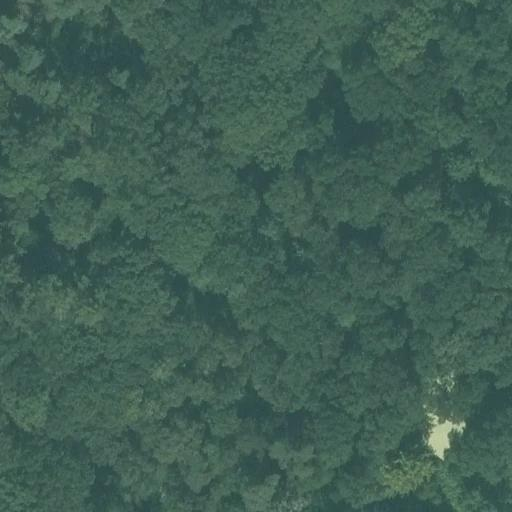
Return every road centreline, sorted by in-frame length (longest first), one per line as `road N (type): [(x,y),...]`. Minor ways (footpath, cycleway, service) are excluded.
road 1 (track): [(0,511),(277,0)]
road 2 (track): [(0,62),(55,90),(109,137),(158,210)]
